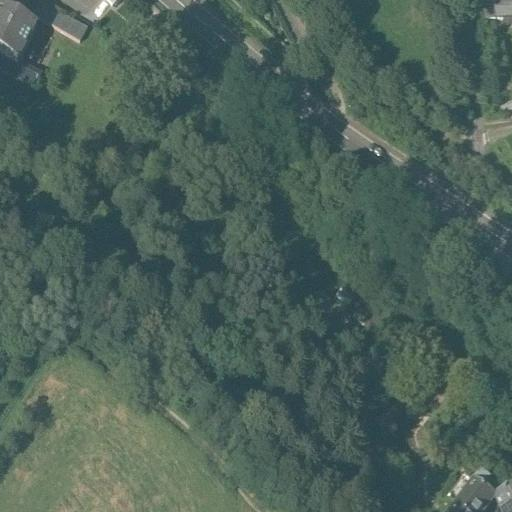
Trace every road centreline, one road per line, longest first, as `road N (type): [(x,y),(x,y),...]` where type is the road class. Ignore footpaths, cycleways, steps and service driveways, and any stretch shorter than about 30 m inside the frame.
road 1 (secondary): [(174,0),(345,138)]
road 2 (residential): [(511,195),(482,153),(474,0)]
road 3 (secondary): [(345,138),(511,253)]
road 4 (track): [(333,90),(362,93),(432,141),(482,153)]
road 5 (residential): [(345,138),(333,90),(281,0)]
road 6 (track): [(511,399),(476,384),(436,386),(401,439)]
